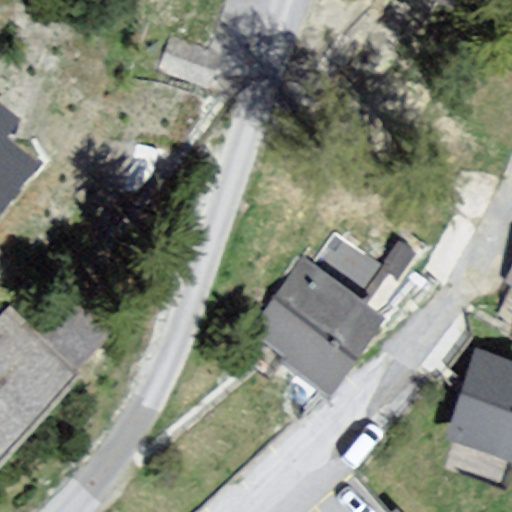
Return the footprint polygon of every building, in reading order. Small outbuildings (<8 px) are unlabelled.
[(481,0),(433,0),(474,18),(481,0)] [(0,222),(44,163),(0,130),(0,222)] [(317,255),(362,279),(376,252),(331,228),(317,255)] [(394,313),(312,254),(255,333),(337,392),(394,313)] [(97,370),(21,307),(0,332),(0,458),(13,470),(97,370)] [(511,365),(475,354),(449,439),(511,457),(511,365)]
